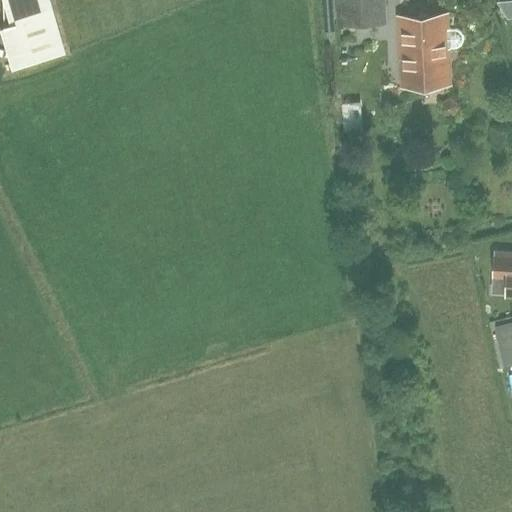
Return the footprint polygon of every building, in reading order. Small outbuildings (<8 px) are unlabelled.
[(49,0),(5,0),(13,23),(3,27),(16,67),(66,51),(49,0)] [(337,0),(338,23),(387,21),(385,0),(337,0)] [(511,15),(511,0),(507,0),(499,1),(508,16),(511,15)] [(448,47),(457,47),(461,44),(464,39),(463,35),(461,31),(456,29),(447,29),(446,14),(400,16),(404,84),(449,82),(448,47)] [(511,252),(496,252),(494,276),(508,277),(507,293),(511,293),(511,252)] [(511,320),(494,324),(500,350),(511,347),(511,320)]
